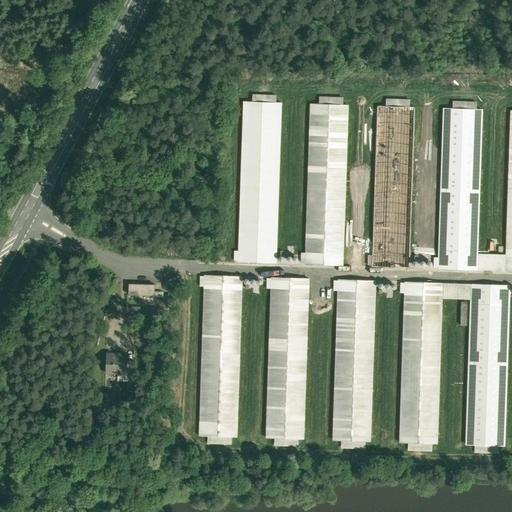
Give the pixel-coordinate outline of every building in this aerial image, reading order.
[(281,95),(242,94),(236,242),(233,242),(232,254),(275,255),(281,95)] [(347,96),(308,95),(303,243),(299,243),(299,255),(342,257),(347,96)] [(415,99),(376,98),(371,246),(367,246),(367,258),(410,259),(415,99)] [(481,101),(442,99),(436,248),(433,248),(432,259),(475,261),(481,101)] [(511,101),(509,101),(504,250),(500,249),(500,261),(511,261),(511,101)] [(203,276),(198,429),(236,431),(241,269),(200,267),(199,276),(203,276)] [(270,278),(265,431),(303,432),(308,270),(267,269),(266,278),(270,278)] [(336,280),(331,433),(369,435),(375,273),(333,271),(333,280),(336,280)] [(403,283),(398,436),(436,437),(441,275),(399,274),(399,283),(403,283)] [(470,285),(464,438),(502,440),(508,278),(466,276),(466,285),(470,285)] [(155,284),(129,283),(128,294),(141,295),(155,295),(155,284)] [(127,355),(108,354),(107,375),(126,376),(126,362),(127,355)] [(135,362),(126,362),(126,376),(126,382),(134,382),(135,362)]
